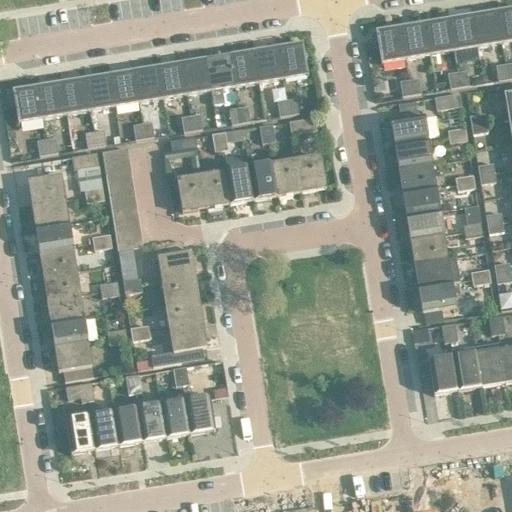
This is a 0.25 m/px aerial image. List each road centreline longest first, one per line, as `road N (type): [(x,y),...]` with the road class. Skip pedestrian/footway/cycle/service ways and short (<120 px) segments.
road 1 (residential): [(270,479),(231,252),(367,229)]
road 2 (residential): [(0,56),(328,0)]
road 3 (residential): [(367,229),(331,0)]
road 4 (residential): [(39,511),(4,282)]
road 5 (residential): [(405,455),(367,229)]
road 6 (residential): [(64,511),(270,479)]
road 7 (residential): [(270,479),(405,455)]
